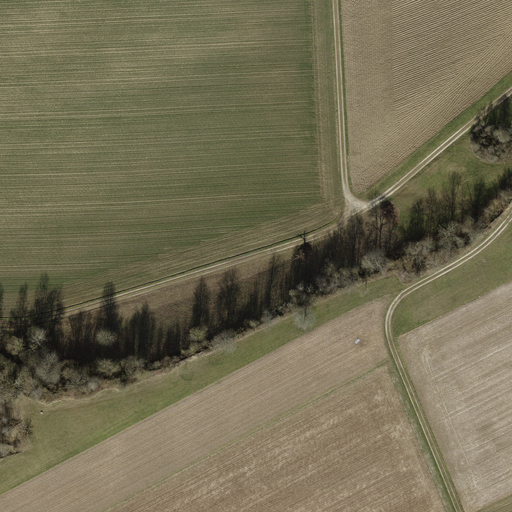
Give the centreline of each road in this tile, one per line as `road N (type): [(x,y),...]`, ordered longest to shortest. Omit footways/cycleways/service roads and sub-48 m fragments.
road 1 (track): [(405,289),(384,287),(0,487)]
road 2 (track): [(0,324),(23,324),(326,232),(357,214)]
road 3 (track): [(511,211),(476,250),(394,298),(388,317),(459,511)]
road 4 (track): [(335,0),(346,186),(357,214)]
road 5 (track): [(357,214),(511,91)]
